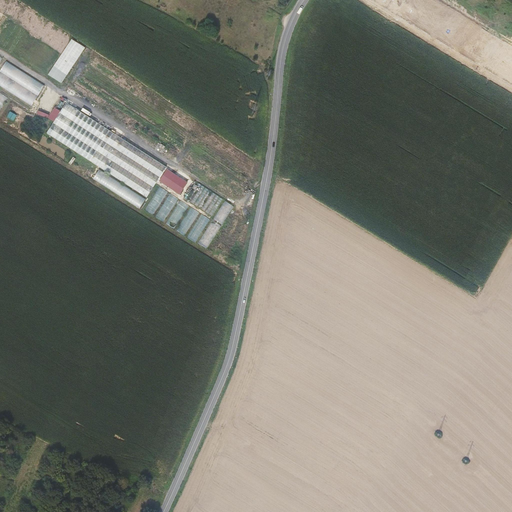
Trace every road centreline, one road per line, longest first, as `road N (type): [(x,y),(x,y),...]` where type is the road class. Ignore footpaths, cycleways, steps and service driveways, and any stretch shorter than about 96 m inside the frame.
road 1 (tertiary): [(164,511),(238,324),(284,43),(304,0)]
road 2 (track): [(62,95),(237,206),(266,179)]
road 3 (unknown): [(0,475),(21,433),(170,498)]
